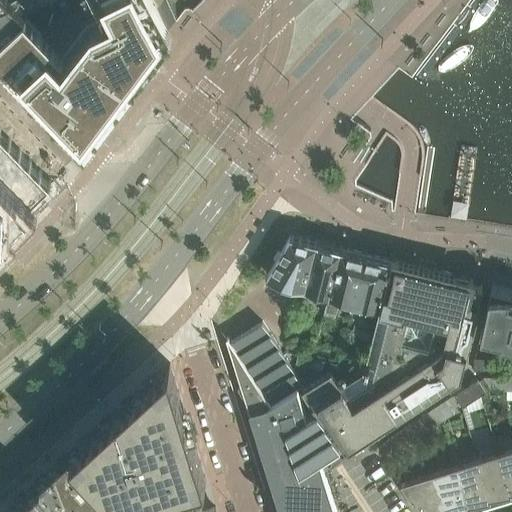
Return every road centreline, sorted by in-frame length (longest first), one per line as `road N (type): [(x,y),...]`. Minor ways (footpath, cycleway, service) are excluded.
road 1 (secondary): [(149,291),(308,88),(392,0)]
road 2 (residential): [(250,511),(203,364),(178,319),(149,291)]
road 3 (secondary): [(267,28),(114,208)]
road 4 (secondary): [(0,435),(149,291)]
road 5 (residential): [(0,83),(114,208)]
road 6 (secondary): [(114,208),(0,320)]
